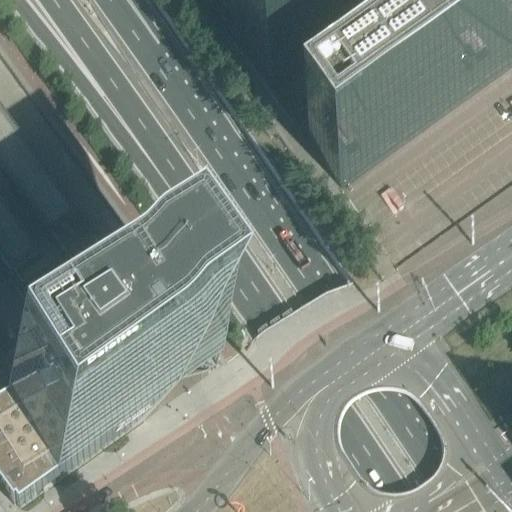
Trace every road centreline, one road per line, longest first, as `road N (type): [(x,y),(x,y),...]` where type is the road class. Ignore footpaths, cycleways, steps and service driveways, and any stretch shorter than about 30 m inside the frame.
road 1 (primary): [(469,511),(161,54)]
road 2 (primary): [(165,164),(399,511)]
road 3 (primary): [(21,0),(165,164)]
road 4 (primary): [(54,0),(165,164)]
road 5 (secondary): [(511,257),(379,345)]
road 6 (secondary): [(335,375),(314,454),(339,511)]
road 7 (residential): [(236,472),(149,487),(100,511)]
road 8 (secondary): [(335,375),(272,425),(236,472)]
